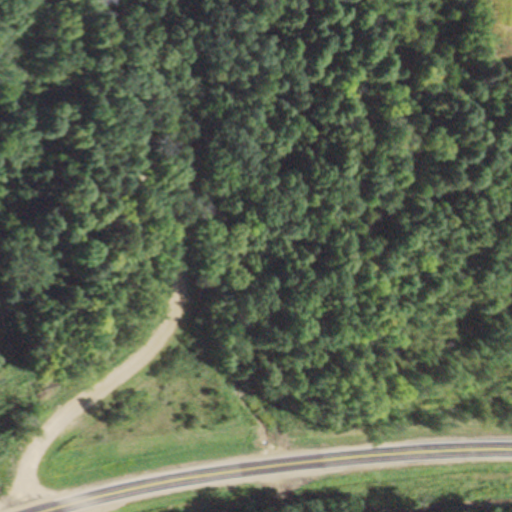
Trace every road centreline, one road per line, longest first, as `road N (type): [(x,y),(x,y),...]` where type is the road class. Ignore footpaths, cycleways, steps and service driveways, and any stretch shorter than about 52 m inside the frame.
road 1 (residential): [(15,511),(33,448),(134,361),(175,293),(173,248),(90,0)]
road 2 (primary): [(511,450),(202,475),(41,511)]
